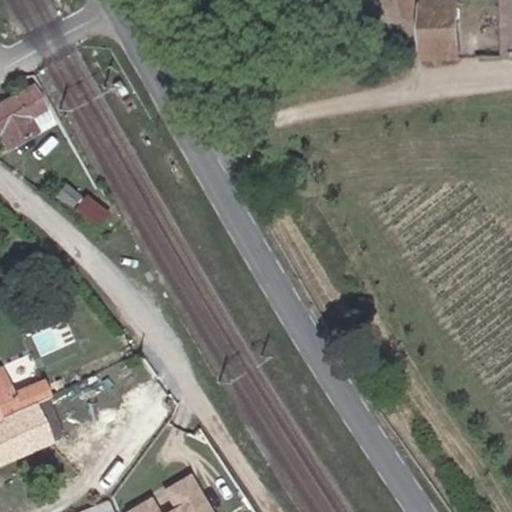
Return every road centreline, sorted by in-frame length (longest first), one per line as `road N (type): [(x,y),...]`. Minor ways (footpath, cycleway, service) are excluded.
road 1 (tertiary): [(187,0),(330,238),(510,511)]
road 2 (tertiary): [(116,6),(326,366),(422,511)]
road 3 (unclassified): [(0,181),(88,253),(271,511)]
road 4 (unclassified): [(0,69),(116,6)]
